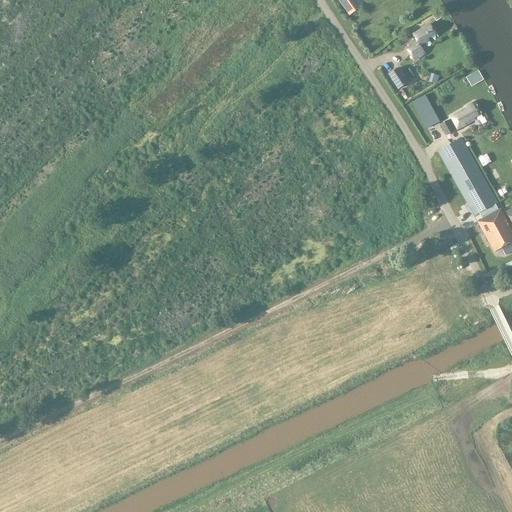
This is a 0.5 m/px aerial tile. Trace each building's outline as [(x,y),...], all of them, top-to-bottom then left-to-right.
[(448,14),(448,13),(444,8),(432,16),(436,22),(448,14)] [(415,43),(416,45),(408,51),(414,61),(425,54),(420,47),(429,41),(427,39),(436,34),(430,25),(413,35),(417,42),(415,43)] [(398,68),(388,75),(398,90),(408,83),(398,68)] [(463,74),(468,83),(481,77),(476,68),(463,74)] [(439,123),(425,96),(412,103),(427,129),(439,123)] [(451,117),(452,119),(440,125),(446,136),(475,120),(474,118),(481,114),(475,102),(466,107),(466,108),(451,117)] [(459,139),(439,151),(475,216),(479,214),(482,220),(477,222),(494,252),(501,249),(505,256),(511,252),(511,231),(510,228),(511,227),(511,209),(508,212),(511,218),(506,221),(500,210),(498,211),(495,205),(496,204),(459,139)]
